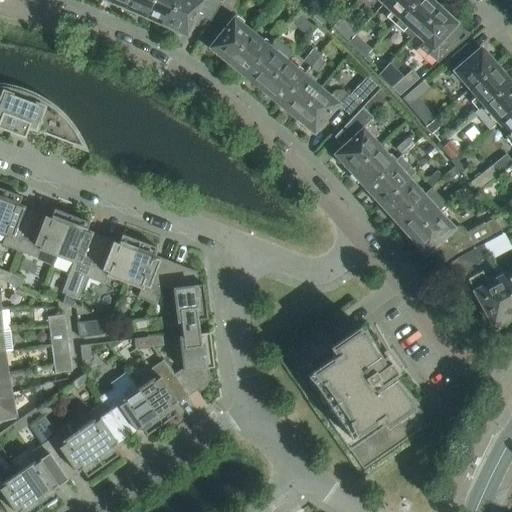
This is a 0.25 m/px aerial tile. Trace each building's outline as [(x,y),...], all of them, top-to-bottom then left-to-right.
[(125,7),(128,0),(110,0),(114,2),(115,5),(121,9),(124,6),(125,7)] [(145,16),(152,0),(128,0),(125,7),(127,7),(127,11),(134,14),(137,12),(145,16)] [(152,0),(145,16),(148,17),(148,20),(153,22),(155,20),(166,25),(176,0),(152,0)] [(211,20),(219,5),(222,0),(176,0),(166,25),(168,25),(168,29),(175,32),(178,30),(187,34),(192,23),(198,26),(202,17),(211,20)] [(237,0),(222,0),(219,5),(230,11),(237,0)] [(395,24),(416,0),(386,0),(383,4),(390,11),(386,16),(395,24)] [(415,35),(438,9),(437,7),(437,4),(432,0),(429,0),(428,0),(416,0),(395,24),(403,31),(406,27),(415,35)] [(453,40),(462,30),(447,17),(448,14),(443,9),(439,10),(438,9),(415,35),(423,42),(419,46),(437,63),(457,45),(453,40)] [(320,10),(313,17),(321,24),(327,17),(320,10)] [(226,65),(253,32),(236,18),(211,48),(219,54),(219,59),(226,65)] [(357,33),(341,19),(332,28),(348,42),(355,35),(357,33)] [(276,38),(285,26),(278,21),(269,32),(276,38)] [(245,77),(270,46),(253,32),(226,65),(234,71),(238,71),(245,77)] [(365,45),(355,35),(348,42),(359,52),(365,45)] [(270,46),(245,77),(253,83),(252,87),(257,90),(262,90),(263,91),(288,60),(293,53),(276,39),(270,46)] [(469,90),(495,67),(493,65),(494,61),(490,56),(487,56),(480,49),(474,54),(470,51),(469,52),(462,47),(450,58),(457,66),(452,71),(453,72),(448,76),(456,85),(461,81),(469,90)] [(309,66),(319,54),(313,48),(303,60),(309,66)] [(316,72),(326,60),(319,54),(309,66),(316,72)] [(366,54),(363,57),(369,63),(372,60),(366,54)] [(280,105),(305,74),(288,60),(263,91),(264,92),(263,96),(268,99),(273,99),(280,105)] [(469,90),(461,97),(475,113),(478,110),(510,83),(503,75),(504,72),(500,67),(496,67),(495,67),(469,90)] [(399,96),(419,78),(411,69),(391,87),(399,96)] [(294,120),(321,88),(305,74),(280,105),(287,111),(287,114),(294,120)] [(314,132),(336,105),(349,115),(377,85),(367,76),(349,95),(342,89),(334,90),(330,95),(321,88),(294,120),(302,126),(306,125),(314,132)] [(408,106),(428,89),(421,81),(402,98),(408,106)] [(498,123),(511,111),(511,85),(510,83),(478,110),(485,118),(482,119),(490,128),(497,122),(498,123)] [(42,101),(36,98),(34,104),(12,95),(14,89),(6,88),(1,87),(0,86),(0,128),(24,138),(28,128),(74,145),(74,144),(82,147),(81,144),(79,140),(76,136),(74,132),(71,128),(68,125),(65,121),(63,118),(57,112),(54,110),(50,107),(47,105),(42,101)] [(380,145),(365,128),(374,120),(371,117),(389,97),(380,88),(361,107),(334,137),(344,148),(336,155),(342,162),(342,165),(349,173),(380,145)] [(511,111),(498,123),(507,134),(505,136),(511,144),(511,111)] [(435,120),(427,127),(432,133),(439,127),(440,125),(435,120)] [(402,155),(413,144),(407,137),(395,148),(402,155)] [(461,151),(451,140),(441,149),(451,160),(461,151)] [(366,187),(394,161),(380,145),(349,173),(356,180),(359,180),(366,187)] [(511,163),(511,161),(506,154),(470,182),(477,192),(497,175),(511,163)] [(394,161),(366,187),(372,195),(372,199),(376,204),(380,203),(380,204),(409,178),(414,173),(400,156),(394,161)] [(452,168),(445,175),(450,181),(458,174),(452,168)] [(432,187),(443,177),(437,170),(425,181),(431,187),(432,187)] [(424,194),(409,178),(380,204),(382,205),(381,209),(385,214),(389,214),(395,220),(424,194)] [(424,194),(395,220),(402,228),(401,231),(408,238),(439,210),(446,204),(430,188),(424,194)] [(18,251),(34,210),(18,204),(21,197),(3,190),(0,197),(0,234),(4,236),(1,245),(18,251)] [(56,256),(71,216),(53,209),(50,217),(34,210),(18,251),(36,258),(39,250),(56,256)] [(439,210),(408,238),(415,246),(419,246),(426,253),(432,248),(436,253),(434,256),(439,266),(454,255),(473,245),(481,240),(475,228),(466,233),(462,226),(459,225),(454,227),(439,210)] [(481,240),(507,226),(499,215),(475,228),(481,240)] [(78,299),(86,277),(102,236),(86,230),(89,222),(71,216),(56,256),(72,262),(69,271),(71,271),(62,293),(78,299)] [(124,282),(139,242),(121,235),(118,242),(102,236),(86,277),(104,284),(107,276),(124,282)] [(161,286),(170,262),(154,256),(157,248),(139,242),(124,282),(140,288),(137,296),(155,303),(162,286),(161,286)] [(463,270),(490,256),(484,245),(457,258),(463,270)] [(206,313),(203,284),(197,285),(196,272),(170,262),(161,286),(162,286),(173,290),(177,322),(191,321),(190,315),(206,313)] [(511,265),(511,266),(511,267),(511,269),(500,275),(511,297),(511,265)] [(0,280),(7,283),(10,274),(0,269),(0,280)] [(511,318),(511,297),(500,275),(499,273),(486,280),(481,272),(469,279),(486,311),(484,312),(483,314),(482,315),(482,316),(482,317),(482,318),(482,319),(482,321),(483,322),(483,323),(485,324),(486,325),(488,325),(490,325),(491,325),(493,325),(508,317),(511,319),(511,318)] [(20,287),(23,279),(10,274),(7,283),(20,287)] [(75,309),(78,300),(65,294),(61,303),(75,309)] [(65,324),(64,315),(47,317),(48,326),(65,324)] [(160,328),(160,323),(159,318),(145,320),(146,329),(160,328)] [(146,329),(145,320),(131,322),(132,331),(146,329)] [(88,336),(86,322),(77,323),(78,338),(88,336)] [(66,334),(65,324),(48,326),(49,336),(66,334)] [(397,417),(412,407),(410,403),(413,401),(391,376),(396,373),(384,355),(379,358),(363,329),(360,331),(358,328),(333,345),(320,325),(282,352),(295,371),(294,372),(349,451),(350,450),(363,469),(418,431),(428,424),(418,410),(409,416),(400,422),(397,417)] [(9,330),(0,330),(0,352),(2,352),(12,351),(9,330)] [(67,343),(66,334),(49,336),(51,345),(67,343)] [(213,367),(209,338),(193,340),(193,335),(178,336),(182,368),(173,375),(172,376),(187,397),(209,381),(208,368),(213,367)] [(162,345),(162,339),(161,336),(147,337),(149,347),(162,345)] [(149,347),(147,337),(133,339),(135,348),(149,347)] [(69,353),(67,343),(51,345),(52,355),(69,353)] [(91,359),(89,344),(79,346),(81,360),(91,359)] [(429,363),(441,375),(452,363),(441,352),(429,363)] [(70,362),(69,353),(52,355),(53,364),(70,362)] [(187,397),(172,376),(173,375),(162,360),(146,371),(151,378),(137,389),(161,424),(177,413),(172,407),(187,397)] [(71,372),(70,362),(53,364),(54,374),(71,372)] [(0,395),(9,394),(5,373),(0,373),(0,395)] [(112,388),(98,397),(102,402),(127,438),(141,428),(146,435),(161,424),(137,389),(125,373),(109,383),(112,388)] [(76,390),(88,382),(83,375),(71,383),(76,390)] [(15,416),(12,402),(11,402),(9,394),(0,395),(0,418),(12,416),(12,417),(15,416)] [(127,438),(102,402),(87,413),(92,420),(77,430),(102,466),(117,455),(113,448),(127,438)] [(28,424),(40,416),(34,408),(23,416),(28,424)] [(17,432),(28,424),(23,416),(11,424),(17,432)] [(43,417),(30,426),(42,444),(67,480),(81,470),(86,477),(102,466),(77,430),(62,440),(57,433),(55,435),(43,417)] [(67,480),(42,444),(27,455),(32,462),(17,472),(42,507),(58,496),(53,490),(67,480)] [(35,511),(42,507),(17,472),(3,482),(0,478),(0,502),(6,511),(12,508),(14,511),(18,511),(21,510),(22,511),(35,511)]
